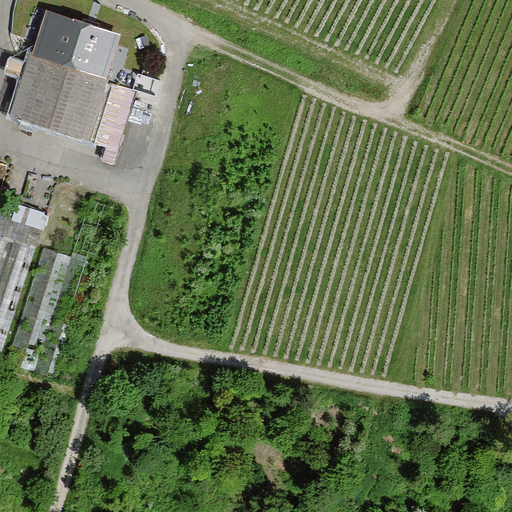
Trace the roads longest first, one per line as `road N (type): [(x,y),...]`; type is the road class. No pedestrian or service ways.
road 1 (track): [(511,404),(230,362),(108,334)]
road 2 (track): [(162,17),(511,171)]
road 3 (track): [(104,348),(55,511)]
road 4 (track): [(451,0),(412,82),(380,114)]
